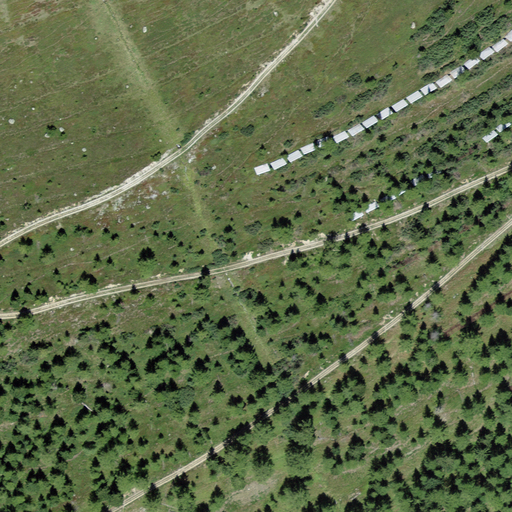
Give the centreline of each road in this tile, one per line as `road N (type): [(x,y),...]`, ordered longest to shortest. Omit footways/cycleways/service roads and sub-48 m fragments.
road 1 (track): [(511,166),(350,239),(0,310)]
road 2 (track): [(109,511),(208,455),(369,341),(511,222)]
road 3 (track): [(0,239),(147,172),(285,53),(327,0)]
